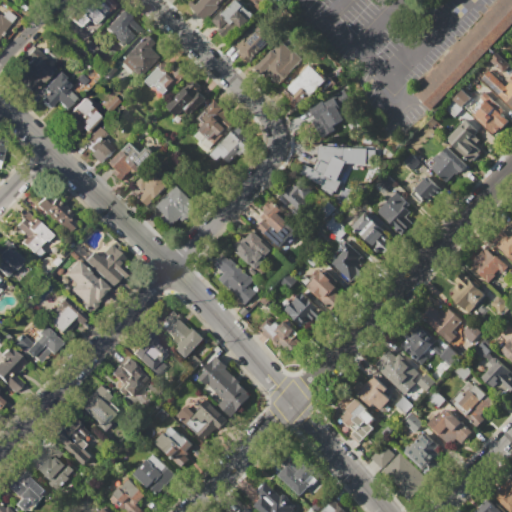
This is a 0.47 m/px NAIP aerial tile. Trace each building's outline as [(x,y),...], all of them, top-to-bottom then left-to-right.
[(93,25),(89,21),(85,21),(78,27),(65,14),(79,0),(112,0),(115,3),(93,25)] [(221,0),(217,5),(218,7),(204,21),(187,4),(190,0),(193,3),(196,0),(221,0)] [(212,20),(225,8),(227,10),(236,0),(253,16),(241,29),(238,26),(225,38),(220,33),(222,30),(212,20)] [(511,0),(511,25),(430,110),(412,92),(498,0),(511,0)] [(104,28),(122,9),(129,16),(128,17),(141,30),(132,39),(130,37),(121,46),(120,46),(118,47),(114,43),(116,42),(111,37),(112,36),(104,28)] [(0,16),(1,17),(5,11),(14,16),(4,30),(3,30),(0,33),(0,16)] [(121,61),(147,34),(156,43),(151,48),(160,57),(141,77),(133,70),(132,72),(121,61)] [(249,63),(239,53),(240,52),(234,46),(245,35),(250,40),(252,38),(254,39),(256,36),(266,46),(249,63)] [(279,85),(269,75),(265,80),(254,68),(277,46),(278,47),(282,43),(292,53),(293,52),(301,60),(290,71),(292,72),(279,85)] [(50,72),(40,83),(29,72),(28,73),(22,68),(31,58),(35,62),(37,60),(50,72)] [(144,81),(163,61),(174,71),(178,66),(187,74),(177,84),(176,83),(165,95),(154,84),(151,87),(144,81)] [(310,65),(325,80),(309,97),(307,95),(295,108),(281,94),(310,65)] [(58,71),(64,77),(62,80),(64,82),(64,81),(70,86),(66,90),(75,98),(65,109),(55,100),(48,108),(40,100),(47,93),(42,89),(58,71)] [(511,108),(497,94),(503,88),(500,86),(508,77),(510,78),(511,76),(511,108)] [(167,107),(189,83),(205,98),(189,115),(183,110),(178,116),(167,107)] [(68,113),(86,93),(106,112),(86,134),(80,129),(75,135),(69,129),(73,125),(71,123),(74,119),(68,113)] [(310,108),(323,101),(324,103),(335,97),(341,108),(339,109),(344,120),(331,127),(333,131),(321,137),(313,122),(316,120),(310,108)] [(506,120),(499,114),(501,112),(484,97),(469,113),(493,135),(506,120)] [(215,101),(236,120),(230,127),(221,118),(218,121),(225,128),(211,142),(198,130),(204,124),(198,119),(215,101)] [(445,139),(450,133),(451,134),(460,125),(463,128),(467,124),(477,133),(475,134),(479,139),(474,145),(480,151),(478,153),(479,154),(470,163),(445,139)] [(85,140),(93,132),(114,151),(103,163),(87,148),(90,144),(85,140)] [(232,132),(251,149),(233,168),(221,157),(217,161),(210,155),(232,132)] [(109,163),(130,142),(141,154),(148,147),(155,153),(136,172),(135,170),(132,173),(131,171),(121,181),(113,172),(116,169),(109,163)] [(334,192),(332,191),(330,195),(319,187),(320,185),(308,180),(308,178),(297,173),(301,164),(313,169),(317,161),(316,145),(366,147),(366,149),(373,149),(373,163),(345,164),(334,192)] [(447,147),(466,166),(460,173),(459,172),(456,175),(454,174),(445,183),(431,169),(436,164),(432,160),(437,155),(438,156),(447,147)] [(147,206),(139,198),(144,193),(135,184),(153,166),(163,175),(160,178),(167,186),(147,206)] [(410,194),(426,177),(441,190),(428,203),(425,199),(420,204),(410,194)] [(279,192),(284,186),(288,190),(299,178),(314,193),(297,210),(279,192)] [(177,185),(193,202),(192,203),(197,209),(187,219),(186,218),(182,222),(179,219),(169,229),(162,221),(166,216),(156,206),(177,185)] [(377,212),(396,192),(409,204),(405,208),(410,213),(405,218),(412,223),(400,235),(377,212)] [(76,224),(66,235),(34,205),(44,195),(51,201),(54,197),(71,214),(69,217),(76,224)] [(257,228),(264,221),(258,216),(264,210),(262,208),(267,202),(270,204),(272,202),(279,210),(276,213),(295,231),(279,248),(257,228)] [(351,227),(365,213),(368,216),(370,213),(372,216),(374,214),(394,233),(386,240),(392,245),(383,254),(374,245),(372,247),(351,227)] [(33,219),(50,235),(43,243),(42,242),(38,245),(42,249),(34,257),(20,244),(23,240),(19,237),(21,234),(14,227),(22,219),(28,225),(33,219)] [(252,231),(262,241),(261,242),(270,251),(253,268),(232,248),(243,237),(245,239),(252,231)] [(511,261),(492,242),(502,231),(507,236),(511,231),(511,261)] [(0,273),(0,246),(5,241),(13,248),(11,250),(21,260),(4,277),(0,273)] [(331,263),(344,251),(340,247),(346,242),(361,257),(358,260),(368,270),(360,278),(358,276),(356,278),(354,277),(349,282),(331,263)] [(82,260),(91,251),(97,257),(109,245),(122,258),(114,266),(121,273),(109,286),(82,260)] [(470,266),(473,263),(471,261),(481,251),(483,252),(486,249),(494,256),(495,255),(507,266),(501,273),(498,270),(494,274),(494,275),(488,282),(470,266)] [(223,254),(229,260),(230,259),(253,281),(248,286),(255,294),(244,305),(218,279),(223,274),(213,264),(223,254)] [(69,290),(75,284),(64,274),(76,261),(89,272),(88,273),(94,279),(95,278),(109,289),(104,295),(101,293),(96,298),(100,301),(92,311),(69,290)] [(305,287),(312,279),(313,280),(319,274),(318,273),(321,270),(331,280),(330,281),(338,289),(334,292),(339,297),(328,309),(305,287)] [(279,282),(288,272),(296,280),(288,289),(279,282)] [(468,313),(450,297),(453,294),(450,291),(457,283),(454,281),(462,272),(486,294),(468,313)] [(301,293),(325,315),(318,323),(313,319),(307,326),(304,323),(301,326),(284,310),(301,293)] [(445,340),(424,322),(427,318),(423,314),(431,305),(438,312),(441,309),(445,312),(448,309),(461,321),(451,332),(452,333),(445,340)] [(47,321),(62,306),(73,316),(58,332),(47,321)] [(169,311),(179,320),(180,320),(190,329),(191,328),(194,331),(195,330),(204,339),(186,358),(177,349),(179,347),(162,330),(167,325),(161,319),(169,311)] [(284,321),(298,334),(294,338),(300,343),(292,352),(285,345),(281,349),(260,328),(269,318),(274,323),(275,321),(280,326),(284,321)] [(463,332),(471,323),(481,332),(471,343),(464,337),(466,335),(463,332)] [(418,324),(436,340),(416,361),(399,346),(404,340),(401,337),(410,328),(413,330),(418,324)] [(43,326),(61,343),(50,355),(48,353),(38,364),(30,356),(36,350),(29,344),(38,335),(36,333),(43,326)] [(130,354),(137,346),(136,345),(145,337),(146,338),(150,333),(157,339),(153,343),(159,348),(161,347),(167,353),(149,372),(130,354)] [(511,363),(500,352),(511,339),(511,363)] [(473,352),(484,340),(494,349),(483,360),(473,352)] [(439,355),(447,346),(459,357),(451,366),(439,355)] [(0,379),(0,360),(4,356),(2,354),(8,347),(26,363),(14,376),(23,384),(15,393),(0,379)] [(377,370),(381,365),(380,364),(383,361),(381,359),(388,351),(397,359),(399,357),(417,373),(408,383),(411,386),(404,394),(377,370)] [(250,397),(237,411),(206,383),(205,384),(197,377),(203,372),(201,370),(215,356),(227,367),(224,371),(248,393),(247,394),(250,397)] [(128,396),(125,393),(122,397),(116,391),(122,385),(110,373),(119,364),(120,365),(127,358),(139,370),(138,371),(145,379),(128,396)] [(480,378),(498,359),(511,373),(510,375),(511,377),(511,389),(510,392),(508,390),(505,393),(496,385),(493,389),(480,378)] [(453,371),(461,363),(471,372),(464,380),(453,371)] [(417,381),(425,373),(435,383),(427,391),(417,381)] [(386,389),(369,407),(351,390),(358,381),(363,385),(366,382),(367,384),(373,377),(386,389)] [(78,406),(99,385),(110,397),(106,401),(115,410),(106,419),(112,425),(105,433),(78,406)] [(452,403),(461,393),(464,395),(469,389),(470,390),(475,385),(494,402),(480,416),(484,419),(476,427),(465,416),(466,415),(452,403)] [(355,399),(366,409),(365,411),(374,419),(368,425),(372,428),(358,443),(350,436),(354,431),(350,427),(349,428),(341,421),(343,420),(333,410),(348,394),(354,400),(355,399)] [(395,406),(403,397),(413,406),(404,415),(395,406)] [(227,419),(218,429),(215,426),(203,439),(187,424),(185,427),(174,417),(185,406),(193,413),(205,399),(227,419)] [(446,409),(472,433),(455,451),(427,425),(435,417),(437,419),(446,409)] [(405,424),(413,415),(423,424),(415,433),(405,424)] [(52,436),(62,426),(65,428),(74,418),(83,426),(82,428),(87,433),(88,432),(96,440),(87,449),(93,455),(83,466),(52,436)] [(381,433),(387,426),(392,431),(386,438),(381,433)] [(155,443),(164,433),(165,434),(171,428),(182,438),(183,437),(193,446),(186,453),(188,454),(185,457),(188,460),(181,467),(173,460),(172,461),(161,451),(162,449),(155,443)] [(405,453),(424,432),(439,446),(434,451),(438,455),(434,460),(440,465),(430,476),(405,453)] [(29,460),(38,451),(39,453),(42,450),(44,452),(51,444),(62,454),(59,456),(66,462),(68,460),(80,472),(77,474),(76,473),(69,479),(68,478),(58,488),(56,486),(53,489),(46,482),(47,481),(41,475),(43,473),(41,472),(40,473),(36,469),(37,468),(29,460)] [(395,456),(382,470),(370,458),(383,444),(395,456)] [(278,475),(286,467),(281,462),(290,453),(304,466),(309,461),(318,469),(312,475),(318,480),(310,488),(308,486),(299,496),(278,475)] [(399,453),(428,480),(409,501),(380,474),(399,453)] [(133,475),(153,454),(175,474),(156,495),(133,475)] [(6,487),(14,479),(15,480),(24,471),(44,490),(36,499),(36,502),(27,511),(23,508),(21,511),(14,503),(18,498),(6,487)] [(129,479),(146,495),(137,505),(143,511),(142,511),(129,511),(124,507),(121,510),(110,499),(129,479)] [(511,511),(510,511),(494,496),(509,479),(511,481),(511,511)] [(260,511),(254,506),(262,498),(255,491),(264,482),(280,497),(282,494),(295,506),(292,509),(294,510),(292,511),(260,511)] [(474,511),(487,499),(500,511),(474,511)] [(321,511),(333,500),(346,511),(321,511)] [(0,511),(8,511),(0,503),(0,511)]
